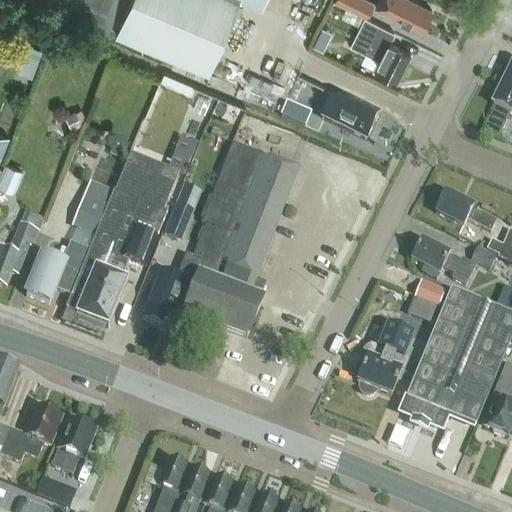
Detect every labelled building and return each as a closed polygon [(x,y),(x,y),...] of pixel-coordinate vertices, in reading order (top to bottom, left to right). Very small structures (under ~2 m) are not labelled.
[(61,0),(60,3),(77,10),(80,0),(61,0)] [(83,0),(80,7),(74,22),(97,32),(107,36),(122,0),(83,0)] [(116,34),(207,73),(208,70),(237,0),(242,0),(260,7),(263,0),(130,0),(117,32),(116,34)] [(374,1),(370,0),(334,0),(366,16),(374,1)] [(421,31),(422,30),(432,10),(411,0),(378,0),(375,7),(388,14),(421,31)] [(350,45),(379,60),(374,70),(396,81),(410,53),(389,42),(394,32),(364,17),(350,45)] [(160,83),(134,153),(176,168),(201,99),(160,83)] [(511,89),(504,86),(494,108),(495,108),(510,115),(511,116),(511,89)] [(379,115),(360,105),(352,101),(335,93),(321,119),(366,142),(379,115)] [(495,108),(484,131),(499,138),(510,115),(495,108)] [(77,111),(68,115),(76,129),(84,125),(77,111)] [(0,157),(8,137),(0,133),(0,157)] [(203,266),(184,314),(184,315),(247,340),(261,303),(258,301),(264,287),(254,283),(297,171),(255,155),(231,146),(201,225),(206,227),(193,262),(202,266),(203,266)] [(89,253),(87,252),(69,297),(70,298),(65,311),(76,315),(75,317),(107,330),(126,283),(121,281),(128,263),(144,270),(155,242),(166,215),(163,214),(178,176),(130,156),(114,194),(113,193),(105,213),(100,226),(89,253)] [(22,171),(5,163),(0,173),(0,187),(13,193),(22,171)] [(477,211),(473,209),(445,194),(435,215),(462,229),(466,222),(490,235),(495,224),(476,214),(477,211)] [(84,205),(79,217),(100,226),(105,213),(84,205)] [(176,206),(163,237),(177,242),(189,211),(176,206)] [(9,253),(0,249),(0,287),(5,290),(11,275),(16,277),(28,249),(31,250),(37,234),(20,227),(9,253)] [(511,263),(511,234),(508,233),(502,248),(490,242),(485,252),(498,259),(498,258),(511,263)] [(447,259),(449,256),(421,242),(410,263),(424,269),(421,274),(436,281),(442,270),(454,276),(452,280),(465,287),(475,269),(461,262),(459,265),(447,259)] [(63,266),(42,257),(25,298),(48,307),(54,291),(69,297),(87,252),(71,246),(63,266)] [(470,263),(489,272),(494,262),(476,252),(470,263)] [(166,331),(174,310),(184,314),(203,266),(202,266),(193,262),(188,273),(182,271),(178,280),(160,273),(142,321),(166,331)] [(420,284),(412,303),(435,313),(443,293),(420,284)] [(511,289),(509,288),(502,303),(511,307),(511,289)] [(511,318),(450,292),(406,400),(407,400),(400,415),(440,431),(446,417),(475,428),(511,337),(511,318)] [(379,348),(379,347),(374,347),(370,348),(366,351),(363,354),(361,358),(359,365),(357,364),(356,365),(363,368),(357,385),(360,386),(359,390),(360,394),(363,396),(366,398),(370,397),(373,396),(375,392),(390,398),(400,373),(390,369),(395,356),(402,359),(411,339),(387,329),(379,348)] [(0,453),(8,432),(0,428),(0,417),(15,377),(18,371),(0,364),(0,453)] [(491,414),(484,429),(494,433),(493,435),(503,439),(504,437),(506,438),(511,424),(511,423),(511,395),(510,395),(511,389),(511,369),(505,367),(491,400),(494,401),(489,413),(491,414)] [(24,438),(8,432),(0,453),(0,457),(20,466),(24,457),(37,462),(43,446),(49,448),(61,418),(36,409),(24,438)] [(77,460),(82,462),(94,432),(70,422),(51,469),(71,476),(77,460)] [(157,505),(154,511),(174,511),(177,506),(172,504),(186,468),(169,461),(157,489),(163,492),(160,500),(157,505)] [(177,506),(174,511),(194,511),(197,505),(198,505),(209,477),(191,470),(177,506)] [(226,511),(222,510),(232,486),(214,479),(203,507),(209,510),(207,511),(226,511)] [(63,493),(40,484),(36,496),(35,498),(57,507),(58,505),(63,493)] [(247,511),(254,495),(237,488),(227,511),(247,511)] [(260,498),(254,511),(274,511),(277,504),(260,498)]
